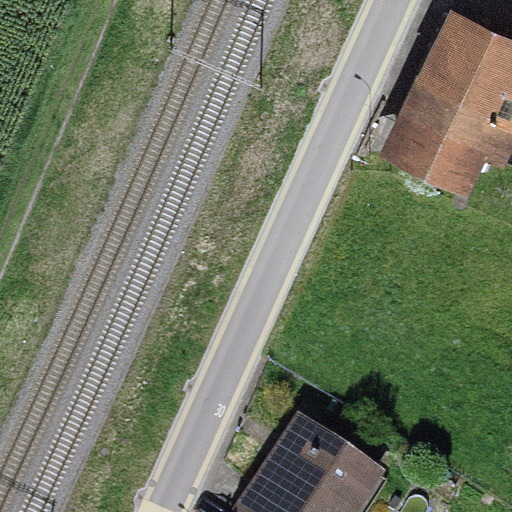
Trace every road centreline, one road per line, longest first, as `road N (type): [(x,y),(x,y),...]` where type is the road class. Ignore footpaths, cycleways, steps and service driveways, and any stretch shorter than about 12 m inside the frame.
road 1 (tertiary): [(159,511),(392,0)]
road 2 (track): [(0,264),(110,0)]
